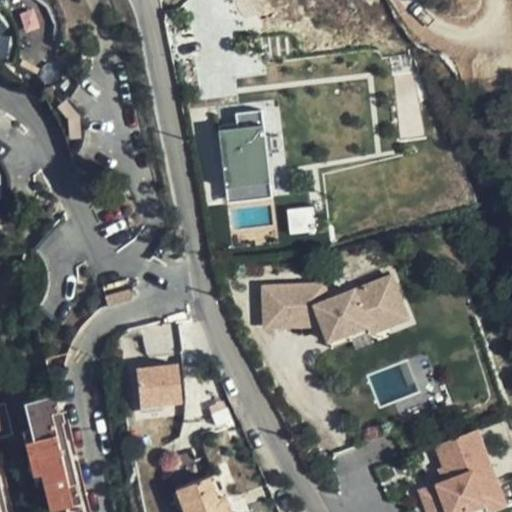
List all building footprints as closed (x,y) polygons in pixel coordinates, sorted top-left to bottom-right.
[(42,47),(39,32),(37,24),(29,9),(23,2),(19,0),(0,0),(0,28),(4,33),(9,45),(10,62),(8,69),(38,80),(41,73),(43,63),(42,47)] [(85,27),(79,8),(74,1),(73,0),(33,0),(32,3),(39,8),(44,14),(50,28),(52,35),(52,42),(47,56),(78,72),(83,57),(85,47),(86,34),(85,27)] [(111,124),(110,114),(107,106),(104,98),(88,80),(80,73),(61,102),(71,111),(76,117),(79,125),(80,140),(76,157),(105,172),(108,167),(110,158),(112,148),(111,124)] [(220,128),(234,125),(234,124),(238,124),(236,114),(231,116),(230,110),(201,116),(206,143),(222,140),(220,128)] [(33,169),(27,152),(24,143),(12,131),(4,124),(0,120),(0,169),(1,174),(2,182),(2,192),(0,199),(32,209),(35,197),(35,186),(33,169)] [(222,140),(206,143),(216,197),(219,210),(235,208),(245,206),(244,201),(243,192),(247,192),(236,138),(234,125),(220,128),(222,140)] [(290,207),(293,232),(318,229),(315,205),(290,207)] [(78,270),(77,260),(74,251),(61,229),(56,225),(34,248),(39,254),(42,259),(45,266),(47,273),(47,280),(45,294),(42,300),(37,306),(63,327),(70,317),(75,304),(79,287),(78,270)] [(18,294),(18,279),(16,271),(14,260),(10,255),(8,249),(0,239),(0,335),(0,336),(7,325),(14,309),(18,294)] [(323,288),(262,290),(263,330),(304,329),(304,311),(314,310),(321,328),(327,344),(381,318),(386,330),(406,322),(389,280),(323,306),(323,288)] [(106,294),(108,304),(132,298),(132,287),(106,294)] [(304,311),(304,329),(321,328),(314,310),(304,311)] [(327,344),(331,356),(386,330),(381,318),(327,344)] [(183,399),(179,361),(139,365),(143,403),(183,399)] [(65,411),(61,396),(30,403),(36,431),(49,485),(55,511),(87,506),(69,426),(72,425),(69,411),(65,411)] [(0,439),(15,437),(8,405),(0,406),(0,511),(7,511),(0,478),(0,439)] [(479,430),(440,445),(449,468),(453,479),(449,481),(423,491),(431,511),(468,511),(489,504),(485,494),(501,488),(479,430)] [(49,485),(36,431),(26,433),(38,489),(49,485)] [(444,469),(449,481),(453,479),(449,468),(444,469)] [(220,511),(208,475),(176,486),(184,511),(220,511)] [(468,511),(487,511),(507,505),(501,488),(485,494),(489,504),(468,511)]
